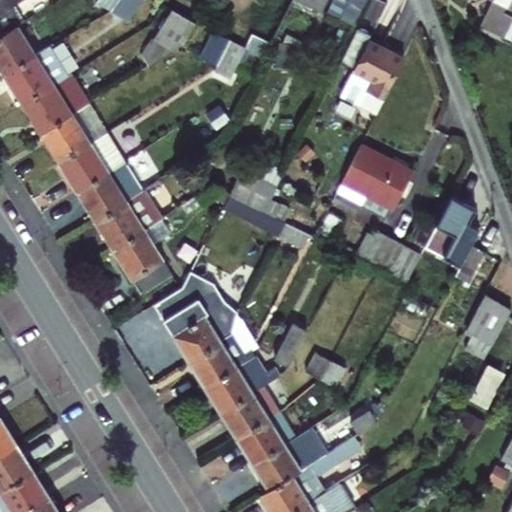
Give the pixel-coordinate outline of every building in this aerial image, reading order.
[(0,0),(0,35),(17,24),(1,0),(0,0)] [(111,10),(117,0),(99,0),(99,3),(111,10)] [(143,0),(117,0),(111,10),(131,21),(143,0)] [(301,0),(321,10),(325,0),(301,0)] [(183,44),(196,22),(172,9),(155,39),(141,56),(148,67),(183,44)] [(0,67),(3,73),(35,53),(17,24),(0,35),(0,67)] [(217,62),(228,39),(212,30),(199,57),(214,64),(217,62)] [(245,48),(251,50),(262,56),(270,41),(251,31),(243,46),(245,48)] [(384,94),(404,55),(368,37),(342,90),(362,100),(368,87),(384,94)] [(243,46),(228,39),(217,62),(213,70),(230,78),(235,68),(245,48),(243,46)] [(22,103),(66,76),(48,45),(35,53),(3,73),(22,103)] [(241,71),(251,50),(245,48),(235,68),(241,71)] [(41,133),(89,103),(71,73),(66,76),(22,103),(41,133)] [(239,102),(249,82),(233,92),(239,102)] [(368,87),(362,100),(378,108),(384,94),(368,87)] [(58,161),(107,131),(89,103),(41,133),(58,161)] [(76,190),(124,160),(107,131),(58,161),(76,190)] [(394,207),(413,172),(359,144),(341,180),(364,192),(359,202),(385,216),(391,206),(394,207)] [(94,219),(142,189),(124,160),(76,190),(94,219)] [(241,168),(228,193),(265,211),(277,187),(241,168)] [(336,190),(359,202),(364,192),(341,180),(336,190)] [(214,182),(210,185),(195,195),(200,203),(214,194),(221,189),(214,182)] [(160,218),(142,189),(94,219),(112,248),(160,218)] [(214,194),(222,205),(228,193),(221,189),(214,194)] [(228,193),(222,205),(277,234),(284,221),(265,211),(228,193)] [(476,208),(452,196),(437,225),(460,237),(476,208)] [(425,247),(425,245),(437,225),(420,216),(408,239),(425,247)] [(160,218),(112,248),(141,294),(173,274),(154,243),(170,233),(160,218)] [(284,221),(277,234),(302,248),(310,234),(284,221)] [(449,258),(460,237),(437,225),(425,245),(449,258)] [(360,259),(378,269),(406,283),(422,252),(376,229),(360,259)] [(219,251),(203,243),(186,276),(201,284),(219,251)] [(486,251),(471,243),(455,274),(470,282),(486,251)] [(492,341),(511,306),(484,292),(466,327),(492,341)] [(164,319),(187,358),(230,331),(219,313),(209,320),(204,312),(207,310),(198,297),(165,317),(164,319)] [(288,366),(307,331),(292,323),(273,359),(288,366)] [(204,386),(255,355),(251,350),(244,353),(230,331),(187,358),(204,386)] [(319,379),(330,359),(314,352),(304,371),(319,379)] [(204,386),(220,412),(252,392),(278,376),(274,370),(267,375),(255,355),(204,386)] [(344,367),(330,359),(319,379),(334,387),(344,367)] [(486,406),(504,370),(486,362),(469,397),(486,406)] [(511,368),(500,389),(511,395),(511,368)] [(220,412),(236,437),(268,417),(252,392),(220,412)] [(381,402),(369,411),(376,422),(377,421),(385,407),(381,402)] [(326,435),(334,448),(354,435),(376,422),(369,411),(368,409),(326,435)] [(236,437),(252,463),(295,436),(279,410),(268,417),(236,437)] [(0,453),(17,443),(0,416),(0,453)] [(259,494),(270,511),(288,511),(320,493),(312,479),(362,448),(354,435),(334,448),(311,462),(268,488),(259,494)] [(252,463),(268,488),(311,462),(295,436),(252,463)] [(511,438),(501,459),(511,464),(511,438)] [(0,491),(33,471),(17,443),(0,453),(0,491)] [(22,511),(49,495),(33,471),(0,491),(0,511),(22,511)] [(347,511),(355,507),(339,481),(320,493),(288,511),(347,511)] [(59,511),(49,495),(22,511),(59,511)]
